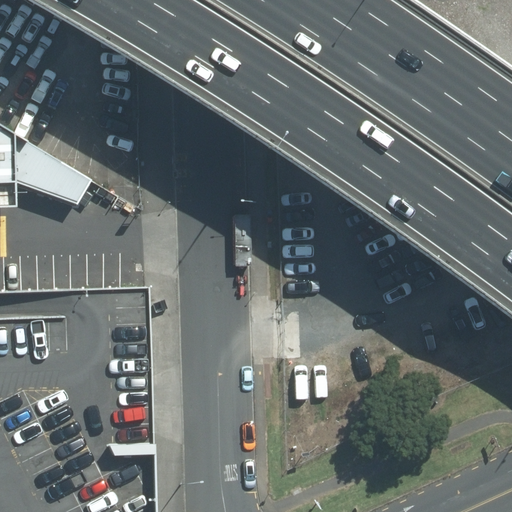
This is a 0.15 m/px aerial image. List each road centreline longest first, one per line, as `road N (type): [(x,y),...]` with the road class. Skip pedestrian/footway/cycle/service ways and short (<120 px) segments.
road 1 (residential): [(226,511),(202,0)]
road 2 (motorway): [(511,223),(179,0)]
road 3 (motorway): [(287,0),(511,152)]
